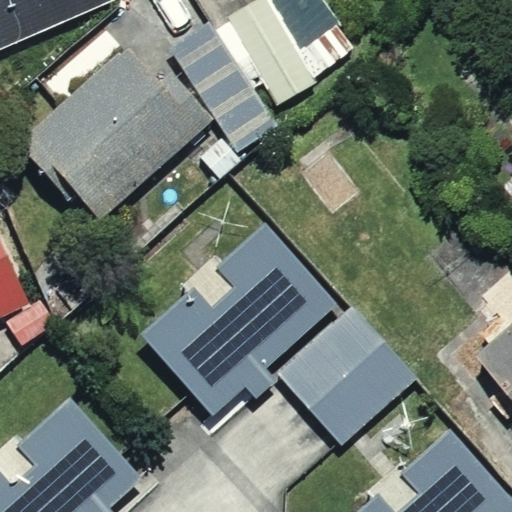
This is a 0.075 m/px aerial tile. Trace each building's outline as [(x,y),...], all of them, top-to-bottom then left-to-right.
[(0,0),(0,45),(98,5),(95,0),(0,0)] [(255,0),(227,19),(276,106),(318,83),(314,77),(356,46),(323,0),(255,0)] [(210,24),(172,53),(237,152),(274,127),(210,24)] [(150,73),(127,45),(16,139),(67,200),(79,190),(102,218),(214,120),(164,60),(150,73)] [(240,159),(221,138),(200,157),(219,178),(240,159)] [(278,380),(267,368),(341,303),(268,221),(141,333),(213,414),(245,385),(257,398),(278,380)] [(0,318),(30,305),(0,241),(0,318)] [(40,300),(6,322),(21,344),(55,322),(40,300)] [(511,302),(457,347),(511,415),(511,302)] [(341,445),(416,379),(350,307),(276,373),(341,445)] [(0,458),(0,511),(112,511),(109,508),(144,476),(70,395),(0,458)] [(511,511),(511,500),(450,432),(361,511),(511,511)]
